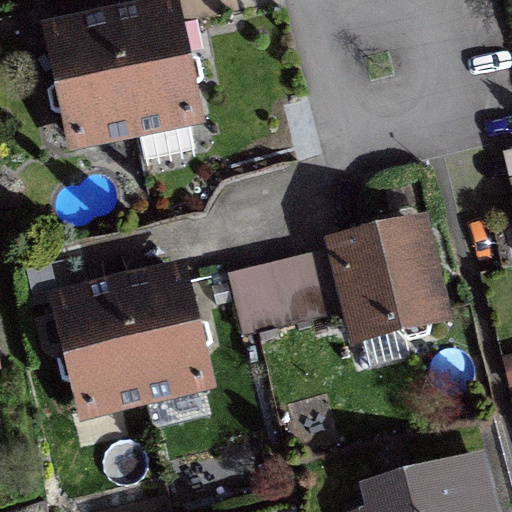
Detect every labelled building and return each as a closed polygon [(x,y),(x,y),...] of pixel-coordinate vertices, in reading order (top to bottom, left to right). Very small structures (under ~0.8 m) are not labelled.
[(170,27),(227,15),(223,0),(164,0),(167,12),(170,27)] [(50,114),(66,119),(72,145),(136,131),(142,162),(180,154),(186,144),(182,122),(189,120),(184,94),(198,83),(194,65),(177,59),(170,27),(167,12),(126,21),(97,27),(49,37),(59,84),(46,95),(50,114)] [(511,176),(511,156),(503,158),(508,178),(511,176)] [(373,241),(354,246),(334,251),(336,256),(350,311),(357,338),(393,329),(405,343),(424,339),(428,321),(436,319),(415,231),(377,240),(373,241)] [(326,257),(299,264),(252,276),(230,282),(245,341),(341,316),(326,257)] [(142,286),(98,296),(57,306),(68,351),(54,363),(59,382),(76,386),(83,413),(200,385),(193,359),(207,347),(202,329),(185,324),(174,278),(142,286)] [(371,511),(492,511),(475,454),(364,486),(371,511)]
